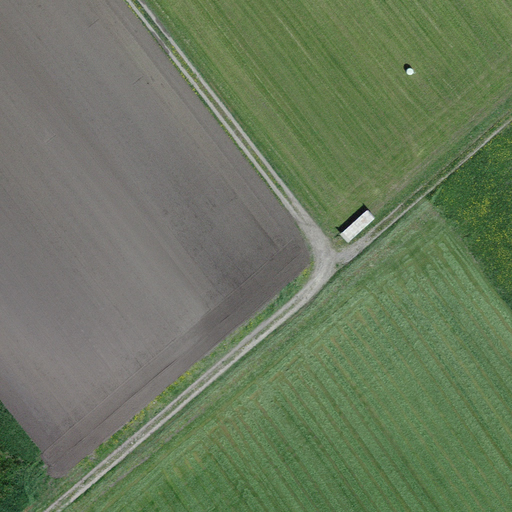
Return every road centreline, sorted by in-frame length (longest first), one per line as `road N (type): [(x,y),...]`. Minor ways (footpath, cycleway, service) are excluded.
road 1 (track): [(62,511),(357,261)]
road 2 (track): [(357,261),(144,0)]
road 3 (track): [(357,261),(511,131)]
